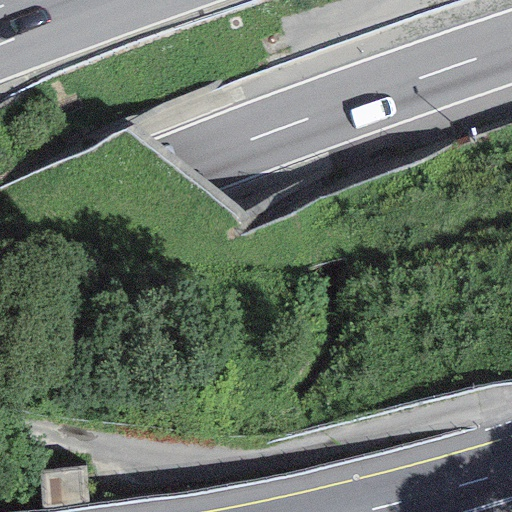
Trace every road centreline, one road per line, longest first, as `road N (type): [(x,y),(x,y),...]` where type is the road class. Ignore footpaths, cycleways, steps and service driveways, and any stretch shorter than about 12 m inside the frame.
road 1 (motorway): [(0,238),(305,117),(511,46)]
road 2 (track): [(511,422),(481,404),(251,464),(132,451),(0,422)]
